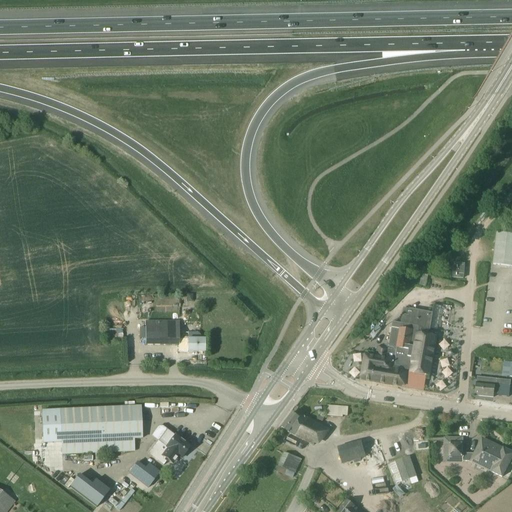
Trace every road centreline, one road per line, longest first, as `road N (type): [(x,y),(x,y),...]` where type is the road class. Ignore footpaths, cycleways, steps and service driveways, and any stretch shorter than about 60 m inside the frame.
road 1 (motorway): [(511,15),(0,28)]
road 2 (motorway): [(0,53),(459,42)]
road 3 (motorway): [(336,291),(274,237),(255,209),(244,173),(251,130),(273,97),(305,76),(459,42)]
road 4 (motorway): [(0,88),(82,116),(132,144),(323,310)]
road 5 (secondary): [(348,314),(497,89)]
road 6 (unclassified): [(0,389),(193,382),(257,408)]
road 7 (secondary): [(497,89),(336,291)]
road 8 (unclassified): [(460,407),(357,392),(311,366)]
road 9 (residential): [(471,252),(460,407)]
road 10 (secondary): [(257,408),(193,511)]
